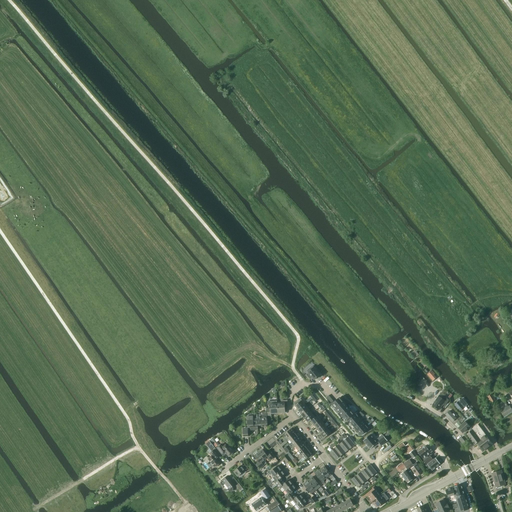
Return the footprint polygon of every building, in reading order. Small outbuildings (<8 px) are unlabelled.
[(309,373),(306,375),(310,380),(313,378),(315,380),(320,375),(313,366),(307,371),(309,373)] [(427,375),(429,378),(431,380),(432,381),(433,381),(436,378),(434,375),(435,374),(434,373),(432,370),(430,372),(427,374),(427,375)] [(446,405),(449,401),(448,399),(444,396),(442,399),(439,396),(432,405),(439,410),(443,403),(446,405)] [(339,413),(347,406),(343,402),(340,398),(332,404),(336,408),(339,413)] [(295,406),(299,411),(305,405),(302,401),(301,399),(298,401),(294,403),(296,406),(295,406)] [(455,405),(458,409),(462,405),(463,404),(464,403),(461,399),(458,402),(455,405)] [(278,404),(278,413),(285,412),(285,407),(288,407),(287,400),(281,401),(281,404),(278,404)] [(267,402),(268,405),(270,405),(270,409),(268,409),(268,416),(271,416),(271,413),(278,413),(278,404),(277,401),(267,402)] [(504,418),(511,412),(511,410),(509,406),(508,407),(505,401),(497,406),(500,412),(504,418)] [(302,415),(309,409),(305,405),(299,411),(302,415)] [(339,413),(343,417),(346,421),(348,420),(348,419),(354,415),(354,414),(350,410),(347,406),(339,413)] [(305,419),(312,414),(309,409),(302,415),(305,419)] [(260,415),(257,415),(257,418),(258,422),(258,424),(260,423),(260,427),(268,426),(267,415),(267,412),(260,412),(260,415)] [(452,422),(456,419),(449,412),(446,415),(452,422)] [(351,423),(359,417),(355,413),(354,414),(354,415),(348,419),(348,420),(351,423)] [(311,421),(315,418),(312,414),(305,419),(308,423),(311,421)] [(253,416),(247,416),(248,427),(251,427),(251,430),(259,430),(258,424),(258,422),(257,418),(253,419),(253,416)] [(314,425),(321,420),(318,416),(315,418),(311,421),(314,425)] [(355,427),(362,421),(359,417),(351,423),(355,427)] [(314,425),(317,430),(324,424),(321,420),(314,425)] [(358,431),(365,425),(362,421),(355,427),(358,431)] [(461,426),(460,427),(465,432),(470,427),(466,422),(461,426)] [(321,434),(327,428),(324,424),(317,430),(321,434)] [(361,435),(369,429),(365,425),(358,431),(361,435)] [(478,426),(474,429),(485,443),(489,439),(478,426)] [(331,433),(327,428),(321,434),(324,438),(331,433)] [(286,441),(295,433),(292,429),(285,434),(287,437),(284,439),(286,441)] [(475,445),(480,441),(472,430),(467,435),(472,442),(470,443),(473,446),(475,445)] [(292,443),(299,437),(295,433),(286,441),(287,442),(290,440),(292,443)] [(378,442),(381,446),(387,441),(384,437),(380,440),(379,438),(375,441),(370,435),(363,440),(371,449),(378,442)] [(292,449),(302,441),(299,437),(292,443),(294,445),(291,448),(292,449)] [(349,437),(344,441),(350,449),(355,445),(349,437)] [(299,451),(306,446),(302,441),(292,449),(294,451),(296,448),(299,451)] [(342,442),(339,445),(345,452),(348,450),(350,449),(344,441),(342,442)] [(219,455),(219,454),(216,449),(210,442),(207,444),(212,451),(210,453),(212,456),(208,458),(210,461),(208,463),(211,467),(213,465),(215,467),(220,463),(217,458),(220,456),(219,455)] [(222,444),(217,448),(221,453),(222,454),(225,452),(227,454),(229,456),(234,452),(228,444),(224,447),(222,444)] [(336,447),(330,452),(336,460),(342,455),(345,452),(339,445),(336,447)] [(299,458),(309,450),(306,446),(299,451),(301,454),(298,456),(299,458)] [(423,448),(418,452),(423,459),(432,451),(430,448),(428,449),(426,446),(425,447),(425,446),(424,446),(423,447),(423,448)] [(258,453),(265,461),(267,459),(269,461),(273,458),(270,453),(267,455),(263,449),(258,453)] [(312,454),(309,450),(299,458),(300,459),(303,457),(305,460),(312,454)] [(262,463),(265,461),(258,453),(254,456),(259,462),(256,464),(260,469),(264,465),(262,463)] [(426,465),(426,464),(431,460),(432,459),(430,456),(428,458),(427,457),(424,460),(425,461),(424,462),(426,465)] [(435,458),(426,464),(427,465),(428,468),(430,467),(432,470),(440,464),(440,463),(439,461),(437,461),(435,458)] [(403,464),(406,467),(407,469),(410,467),(417,477),(423,472),(416,463),(413,465),(409,460),(403,464)] [(246,474),(250,470),(245,465),(243,467),(242,466),(234,472),(237,477),(244,471),(246,474)] [(371,465),(366,468),(372,476),(377,473),(371,465)] [(274,476),(282,470),(279,466),(271,472),(274,476)] [(320,470),(326,478),(331,474),(325,466),(320,470)] [(367,480),(372,476),(366,468),(361,472),(367,480)] [(277,485),(282,482),(280,479),(286,474),(282,470),(274,476),(277,480),(276,480),(275,481),(275,482),(276,482),(275,483),(277,485)] [(320,470),(315,474),(322,483),(324,481),(323,480),(326,478),(320,470)] [(407,483),(413,479),(406,471),(401,474),(407,483)] [(501,471),(493,473),(495,480),(494,481),(496,489),(503,487),(502,485),(505,484),(501,471)] [(361,472),(357,476),(363,483),(367,480),(361,472)] [(223,480),(221,483),(223,485),(226,483),(229,488),(228,489),(230,491),(232,491),(233,490),(233,488),(232,487),(235,485),(229,476),(223,480)] [(363,483),(357,476),(351,480),(356,486),(355,487),(358,491),(360,490),(358,487),(363,483)] [(308,481),(316,490),(321,487),(313,477),(308,481)] [(285,490),(293,484),(290,480),(284,484),(282,482),(277,485),(279,488),(280,488),(281,488),(282,488),(283,487),(285,490)] [(311,494),(316,490),(308,481),(304,484),(311,494)] [(286,497),(288,499),(293,496),(291,493),(297,488),(293,484),(285,490),(287,493),(285,495),(286,497)] [(461,485),(452,488),(456,498),(459,496),(459,494),(464,493),(461,485)] [(373,502),(380,495),(376,490),(377,489),(375,487),(372,489),(374,491),(368,496),(373,502)] [(259,498),(251,503),(257,511),(267,504),(263,500),(265,498),(266,500),(271,497),(265,489),(261,492),(262,494),(257,497),(259,498)] [(449,489),(444,491),(445,493),(444,493),(445,495),(446,495),(446,497),(451,495),(453,498),(455,498),(452,489),(449,490),(449,489)] [(293,496),(288,499),(290,502),(293,500),(296,505),(304,498),(301,494),(296,497),(294,495),(293,496)] [(385,502),(380,495),(373,502),(377,507),(385,502)] [(458,503),(453,505),(454,507),(459,506),(461,511),(469,509),(464,495),(456,498),(458,503)] [(308,503),(304,498),(296,505),(300,509),(308,503)] [(350,499),(344,502),(347,508),(354,505),(350,499)] [(446,504),(444,499),(439,501),(440,502),(436,504),(438,508),(432,511),(447,511),(449,511),(448,509),(449,508),(447,504),(446,504)] [(270,510),(279,504),(277,500),(267,507),(270,510)] [(347,508),(344,502),(338,505),(342,511),(347,508)]
